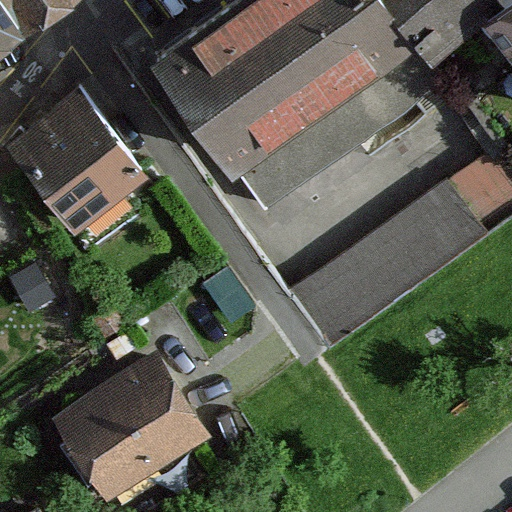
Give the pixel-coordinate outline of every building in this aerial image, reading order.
[(0,0),(0,37),(19,24),(17,21),(52,0),(0,0)] [(511,0),(223,0),(159,43),(249,174),(420,38),(443,67),(503,20),(511,12),(511,0)] [(511,12),(503,20),(511,30),(511,12)] [(11,147),(84,238),(162,176),(89,85),(11,147)] [(302,274),(342,329),(511,206),(511,142),(503,129),(302,274)] [(159,352),(60,413),(115,501),(214,440),(159,352)]
